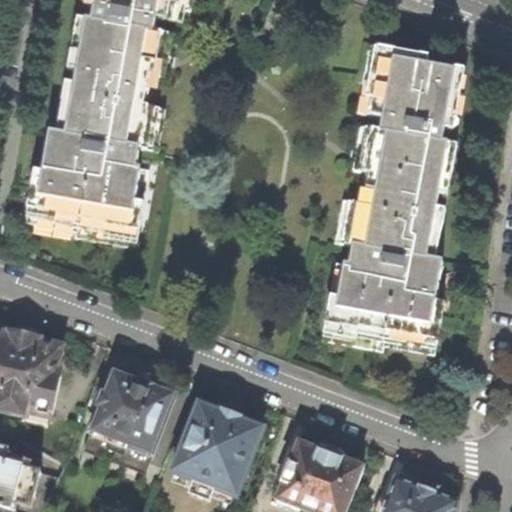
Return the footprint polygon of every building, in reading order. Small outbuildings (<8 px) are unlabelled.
[(56,225),(109,233),(110,225),(137,230),(141,202),(137,201),(142,170),(137,169),(139,158),(141,149),(144,149),(162,34),(155,33),(156,25),(157,18),(165,19),(167,0),(97,0),(93,24),(86,23),(67,138),(51,136),(38,215),(57,218),(56,225)] [(224,0),(193,0),(191,17),(221,22),(224,0)] [(356,336),(409,346),(410,339),(430,343),(444,264),(429,262),(450,146),(445,145),(458,72),(385,59),(380,84),(385,85),(379,117),(386,118),(384,127),(383,133),(374,131),(353,246),(355,247),(354,256),(352,267),(347,266),(341,297),(336,296),(331,324),(358,329),(356,336)] [(0,414),(27,420),(29,421),(30,416),(52,420),(62,374),(59,373),(64,349),(42,345),(42,341),(35,339),(35,337),(27,336),(21,334),(18,336),(12,334),(11,337),(0,335),(0,414)] [(137,382),(116,374),(106,397),(104,396),(99,410),(101,411),(92,434),(153,458),(177,397),(156,389),(156,387),(153,380),(149,378),(145,377),(139,379),(137,382)] [(224,415),(201,406),(175,475),(198,484),(195,491),(214,498),(217,491),(240,499),(266,431),(244,422),(245,418),(236,414),(225,410),(224,415)] [(50,430),(52,420),(30,416),(29,421),(27,420),(26,425),(50,430)] [(147,476),(153,458),(92,434),(85,452),(147,476)] [(321,452),(300,444),(279,503),(301,511),(348,511),(365,469),(346,461),(347,456),(333,451),(323,447),(321,452)] [(0,511),(50,511),(60,479),(27,470),(28,464),(10,459),(12,453),(0,450),(0,511)] [(423,482),(404,475),(402,482),(398,481),(389,505),(380,502),(376,511),(457,511),(460,496),(423,482)]
